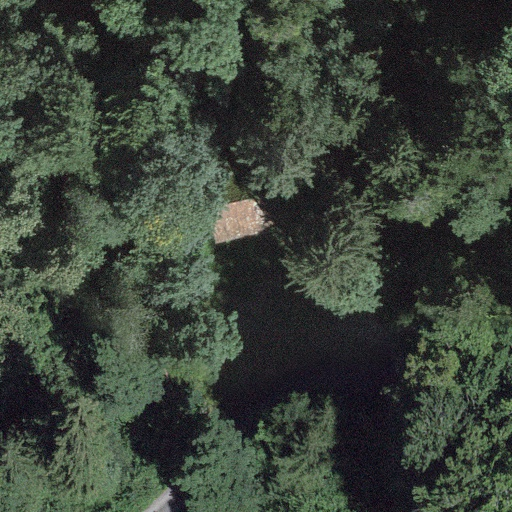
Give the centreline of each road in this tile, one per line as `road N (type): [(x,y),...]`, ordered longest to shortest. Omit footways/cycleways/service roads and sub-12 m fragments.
road 1 (track): [(511,386),(352,372),(251,418),(167,511)]
road 2 (track): [(224,0),(352,372)]
